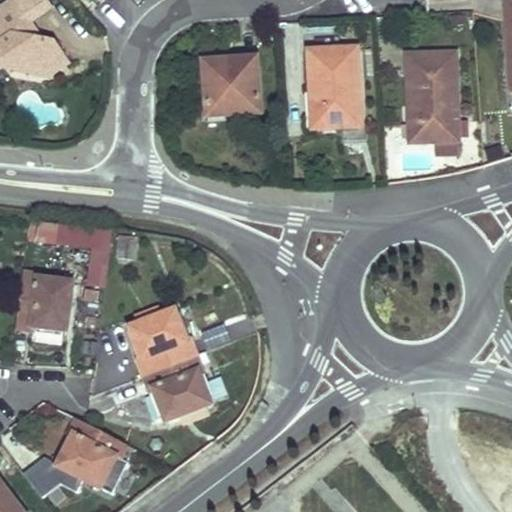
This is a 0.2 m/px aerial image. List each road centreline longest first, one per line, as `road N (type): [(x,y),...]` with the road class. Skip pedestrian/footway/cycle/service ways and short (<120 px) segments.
road 1 (residential): [(126,193),(135,67),(157,23),(186,8),(285,0)]
road 2 (tertiary): [(390,229),(213,212)]
road 3 (tertiary): [(213,212),(343,302)]
road 4 (tertiary): [(277,436),(401,359)]
road 5 (tertiary): [(344,308),(277,436)]
road 6 (tertiary): [(0,181),(126,193)]
road 7 (tertiary): [(277,436),(178,511)]
